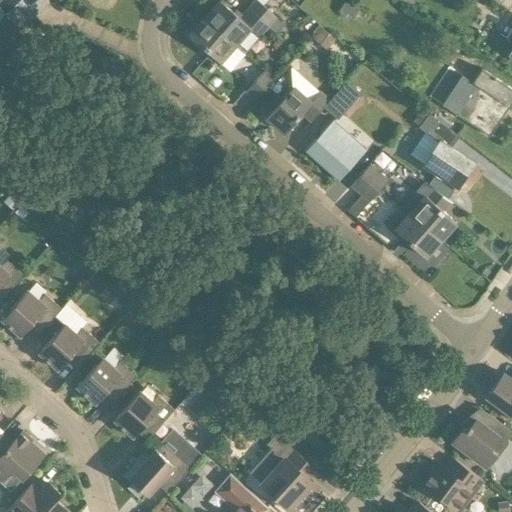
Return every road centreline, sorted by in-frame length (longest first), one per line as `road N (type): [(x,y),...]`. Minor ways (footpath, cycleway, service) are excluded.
road 1 (residential): [(476,347),(166,80),(148,45),(165,0)]
road 2 (residential): [(346,511),(476,347)]
road 3 (residential): [(99,511),(70,430),(0,366)]
